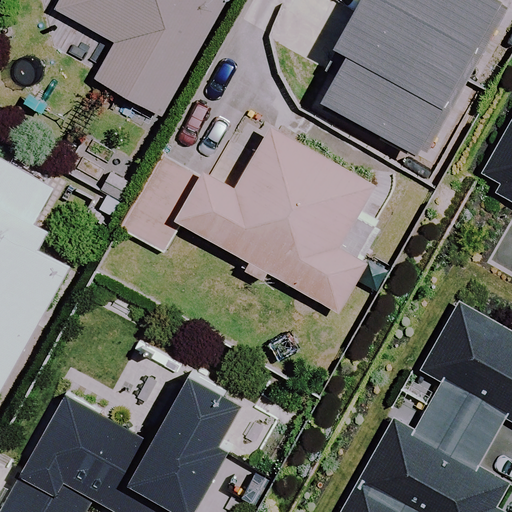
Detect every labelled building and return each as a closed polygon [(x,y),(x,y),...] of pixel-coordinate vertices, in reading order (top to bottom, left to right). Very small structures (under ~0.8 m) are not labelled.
[(61,0),(57,8),(116,41),(95,78),(161,115),(225,0),(61,0)] [(511,115),(481,172),(500,183),(495,192),(511,200),(511,115)] [(401,201),(271,129),(236,193),(165,154),(123,229),(166,253),(182,224),(340,311),(401,201)] [(55,186),(0,158),(0,395),(66,266),(37,252),(49,230),(36,223),(55,186)] [(506,511),(507,511),(498,506),(511,481),(480,464),(505,419),(511,422),(511,332),(460,304),(423,370),(441,380),(415,428),(391,415),(337,511),(506,511)] [(243,408),(189,379),(152,447),(65,399),(2,511),(89,511),(95,503),(112,511),(197,511),(231,450),(222,445),(243,408)]
